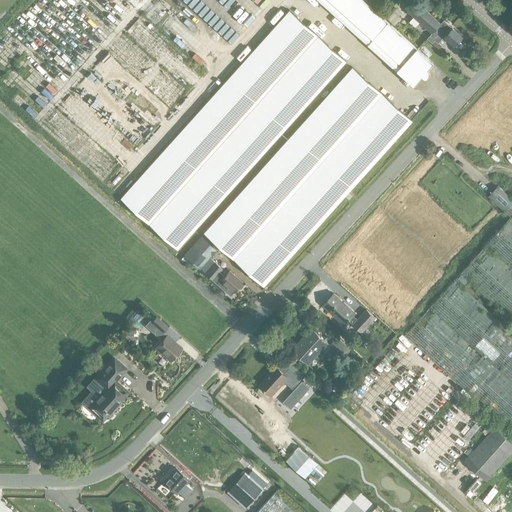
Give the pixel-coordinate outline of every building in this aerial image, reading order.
[(0,0),(0,13),(11,0),(0,0)] [(328,0),(400,65),(396,70),(412,85),(421,75),(422,77),(425,77),(429,74),(429,71),(427,69),(433,62),(416,47),(416,48),(363,0),(328,0)] [(416,1),(406,11),(413,17),(408,22),(426,38),(431,42),(433,40),(437,43),(443,36),(453,46),(462,36),(451,26),(450,27),(443,20),(440,23),(416,1)] [(289,9),(120,198),(177,248),(305,105),(345,60),(289,9)] [(401,17),(392,9),(385,17),(394,25),(401,17)] [(352,66),(203,232),(263,286),(375,161),(377,159),(389,145),(391,143),(411,120),(352,66)] [(505,211),(511,203),(511,197),(500,187),(494,193),(492,192),(489,196),(505,211)] [(511,215),(504,223),(405,335),(504,424),(511,415),(511,330),(463,287),(464,286),(466,283),(469,280),(511,319),(511,215)] [(221,267),(213,261),(209,257),(216,249),(201,235),(183,255),(199,269),(200,268),(204,271),(226,291),(228,289),(231,291),(241,280),(228,269),(223,275),(218,270),(221,267)] [(348,319),(352,322),(362,331),(375,317),(366,309),(357,319),(352,314),(355,311),(333,292),(322,305),(343,324),(348,319)] [(138,308),(129,318),(135,323),(143,313),(138,308)] [(157,316),(152,322),(163,331),(168,326),(157,316)] [(308,364),(328,342),(310,327),(291,349),(308,364)] [(389,342),(395,335),(389,331),(384,337),(389,342)] [(167,335),(156,347),(171,360),(173,358),(175,358),(177,356),(177,354),(182,348),(167,335)] [(342,358),(350,349),(336,337),(328,345),(342,358)] [(103,422),(130,391),(117,379),(127,367),(114,355),(93,377),(86,386),(91,390),(81,402),(87,407),(103,422)] [(272,396),(285,382),(289,377),(285,373),(276,365),(259,383),(272,396)] [(289,369),(285,373),(289,377),(285,382),(290,387),(299,377),(289,369)] [(309,388),(302,380),(283,401),(290,408),(309,388)] [(467,441),(479,427),(475,423),(463,437),(467,441)] [(487,481),(511,452),(511,442),(495,426),(473,450),(469,446),(464,452),(468,455),(464,460),(487,481)] [(274,473),(293,491),(317,511),(338,511),(382,464),(346,432),(317,463),(298,446),(274,473)] [(186,483),(189,480),(175,467),(163,480),(177,493),(179,492),(182,494),(186,498),(193,490),(189,486),(186,483)] [(262,487),(245,472),(227,492),(244,507),(262,487)] [(491,487),(485,499),(490,501),(496,490),(491,487)] [(294,511),(274,494),(258,511),(294,511)]
